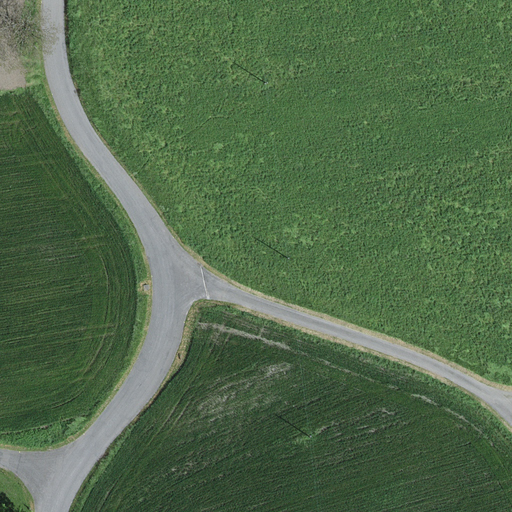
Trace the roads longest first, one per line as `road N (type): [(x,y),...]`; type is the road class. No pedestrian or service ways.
road 1 (unclassified): [(511,413),(451,373),(388,346),(204,283),(169,282)]
road 2 (tertiary): [(169,282),(150,225),(61,94),(50,0)]
road 3 (tertiary): [(67,474),(143,380),(165,323),(169,282)]
